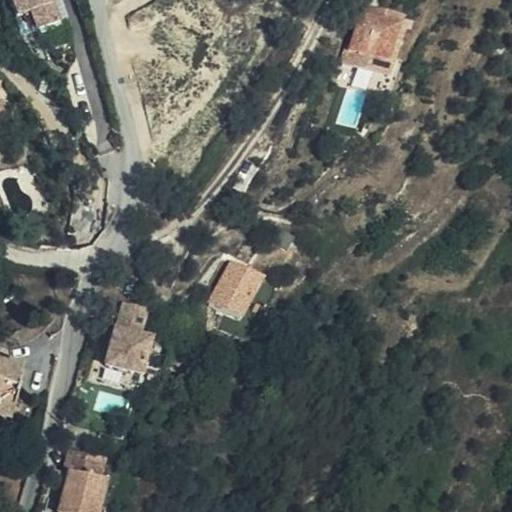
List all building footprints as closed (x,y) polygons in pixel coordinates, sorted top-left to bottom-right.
[(0,0),(0,6),(5,4),(12,23),(33,14),(27,0),(0,0)] [(363,15),(352,11),(348,22),(359,26),(363,15)] [(41,12),(33,14),(12,23),(17,35),(23,33),(26,42),(43,35),(46,24),(41,12)] [(386,24),(363,15),(359,26),(348,22),(345,21),(339,36),(337,35),(332,48),(330,47),(322,65),(325,66),(323,69),(369,86),(387,36),(383,34),(386,24)] [(246,320),(268,276),(231,258),(209,301),(246,320)] [(123,305),(100,297),(85,362),(122,371),(130,334),(118,330),(123,305)] [(78,456),(51,450),(45,473),(50,474),(41,511),(75,511),(83,480),(74,479),(78,456)]
